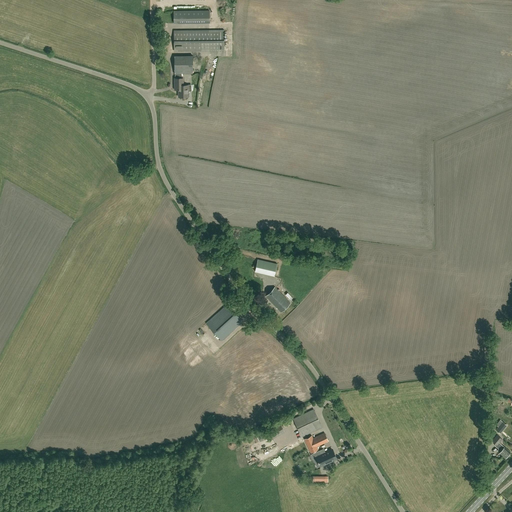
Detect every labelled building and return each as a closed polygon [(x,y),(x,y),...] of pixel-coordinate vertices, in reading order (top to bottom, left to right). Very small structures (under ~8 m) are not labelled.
[(209,22),(209,10),(174,11),(174,23),(209,22)] [(174,31),(174,51),(182,50),(182,51),(224,50),(224,29),(209,30),(174,31)] [(7,31),(5,37),(12,39),(14,33),(7,31)] [(175,76),(183,76),(183,73),(193,73),(192,59),(174,59),(174,73),(175,73),(175,76)] [(183,86),(183,76),(175,76),(175,78),(174,78),(175,90),(174,90),(179,90),(179,97),(188,97),(188,85),(183,86)] [(277,264),(257,259),(255,271),(274,276),(277,264)] [(275,287),(265,296),(281,312),(290,303),(275,287)] [(227,304),(206,323),(222,341),(243,321),(227,304)] [(196,351),(202,346),(199,342),(193,347),(196,351)] [(209,348),(203,353),(206,357),(212,352),(209,348)] [(322,427),(313,409),(293,419),(302,437),(322,427)] [(500,434),(507,425),(503,421),(495,430),(500,434)] [(284,428),(272,434),(274,439),(277,438),(277,437),(286,432),(284,428)] [(317,447),(328,441),(324,433),(313,438),(311,436),(304,439),(311,453),(318,449),(317,447)] [(505,457),(510,452),(499,442),(502,439),(497,434),(492,440),(496,443),(495,445),(501,450),(499,452),(503,455),(505,457)] [(319,450),(311,454),(313,460),(317,458),(320,466),(336,458),(334,453),(333,451),(332,449),(325,452),(321,454),(319,450)]
